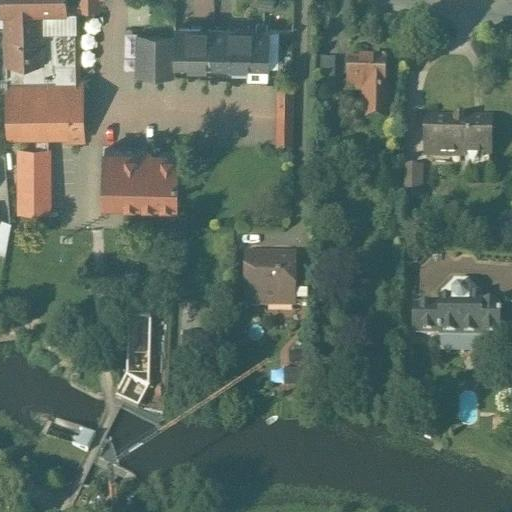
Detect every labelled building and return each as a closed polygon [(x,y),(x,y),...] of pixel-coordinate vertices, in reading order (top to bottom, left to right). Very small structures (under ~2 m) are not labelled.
[(0,0),(0,6),(4,6),(5,58),(6,58),(6,80),(43,79),(42,13),(56,13),(67,13),(67,12),(67,2),(66,0),(0,0)] [(67,12),(67,13),(56,13),(57,79),(79,79),(78,5),(78,2),(67,2),(67,12)] [(57,79),(56,13),(42,13),(43,79),(57,79)] [(210,28),(174,28),(174,34),(173,34),(173,64),(209,64),(210,28)] [(269,30),(210,28),(209,64),(231,65),(247,65),(268,66),(269,30)] [(173,34),(139,34),(138,72),(172,73),(173,64),(173,34)] [(386,63),(347,62),(346,94),(363,94),(385,95),(385,93),(386,63)] [(43,79),(6,80),(8,135),(67,134),(68,138),(83,138),(82,79),(79,79),(57,79),(43,79)] [(333,79),(320,79),(319,93),(333,94),(333,79)] [(291,83),(277,83),(276,153),(292,153),(291,83)] [(385,95),(363,94),(362,124),(388,125),(389,93),(385,93),(385,95)] [(446,122),(426,122),(425,158),(469,159),(470,121),(446,120),(446,122)] [(490,121),(470,121),(469,159),(489,159),(490,121)] [(18,143),(18,210),(53,210),(53,143),(18,143)] [(146,143),(139,149),(103,148),(102,199),(176,201),(177,150),(151,149),(146,143)] [(420,171),(403,170),(403,202),(420,203),(420,171)] [(70,209),(57,209),(57,222),(71,222),(70,209)] [(155,232),(135,233),(135,245),(155,245),(155,232)] [(294,259),(247,259),(246,309),(293,310),(293,309),(293,273),(294,259)] [(310,273),(293,273),(293,309),(310,309),(310,273)] [(457,293),(452,297),(452,304),(440,304),(440,310),(440,338),(440,340),(458,341),(463,346),(475,346),(480,341),(498,341),(498,328),(500,328),(500,321),(498,321),(498,309),(480,309),(480,302),(468,302),(468,298),(464,293),(457,293)] [(440,310),(414,309),(414,337),(440,338),(440,310)] [(151,319),(127,319),(126,378),(148,389),(151,319)] [(303,373),(287,373),(287,388),(303,388),(303,373)] [(148,389),(126,378),(114,400),(138,411),(149,389),(148,389)] [(83,434),(76,448),(79,450),(82,451),(88,455),(89,454),(88,454),(95,440),(96,439),(80,431),(80,432),(83,434)]
